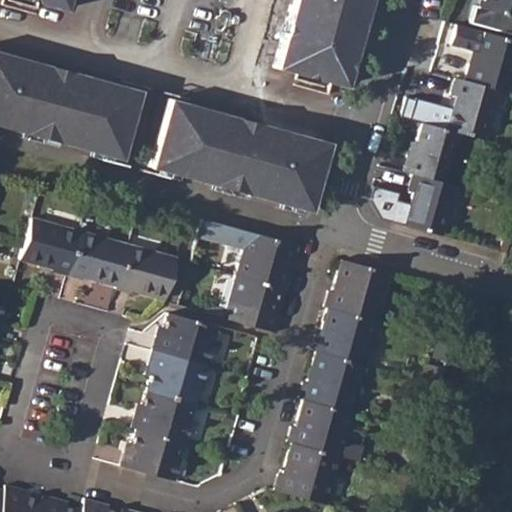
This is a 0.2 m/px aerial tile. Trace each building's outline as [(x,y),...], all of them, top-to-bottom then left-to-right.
[(25,0),(62,10),(64,0),(25,0)] [(291,0),(273,65),(340,85),(363,0),(291,0)] [(511,0),(478,0),(477,7),(472,6),(468,27),(511,38),(511,0)] [(465,60),(461,78),(494,86),(503,89),(511,55),(511,38),(479,29),(468,27),(452,23),(447,43),(474,50),(471,61),(465,60)] [(0,53),(0,123),(117,156),(136,90),(0,53)] [(452,93),(443,127),(455,130),(481,137),(494,86),(461,78),(451,75),(447,91),(452,93)] [(166,98),(147,165),(305,209),(324,141),(166,98)] [(404,154),(400,169),(411,172),(443,180),(455,130),(443,127),(418,120),(409,154),(404,154)] [(411,191),(403,224),(440,233),(453,182),(443,180),(411,172),(406,190),(411,191)] [(22,242),(18,258),(51,268),(50,272),(64,275),(77,231),(29,217),(22,242)] [(242,249),(235,275),(282,288),(286,289),(290,271),(286,270),(294,243),(247,231),(199,217),(194,236),(242,249)] [(77,231),(64,275),(81,280),(82,276),(113,285),(125,244),(77,231)] [(113,285),(112,287),(128,292),(129,289),(162,299),(173,258),(125,244),(113,285)] [(328,289),(323,306),(327,308),(375,320),(388,272),(341,259),(332,291),(328,289)] [(235,275),(223,318),(274,332),(278,317),(274,315),(282,288),(235,275)] [(316,333),(311,349),(315,350),(364,363),(375,320),(327,308),(321,334),(316,333)] [(155,336),(151,349),(152,350),(207,365),(218,328),(165,312),(158,337),(155,336)] [(511,348),(502,381),(511,383),(511,348)] [(150,364),(143,389),(196,404),(207,365),(152,350),(151,349),(148,363),(150,364)] [(303,379),(298,397),(302,398),(350,411),(364,363),(315,350),(307,380),(303,379)] [(134,411),(129,426),(132,427),(184,442),(196,404),(143,389),(137,412),(134,411)] [(350,411),(302,398),(295,425),(290,423),(286,440),(290,441),(339,455),(357,461),(362,447),(342,441),(350,411)] [(122,451),(118,464),(173,480),(184,442),(132,427),(125,451),(122,451)] [(277,472),(273,488),(325,503),(339,455),(290,441),(282,473),(277,472)] [(2,489),(0,495),(0,511),(36,511),(40,499),(16,493),(18,487),(3,484),(2,489)] [(40,499),(36,511),(76,511),(78,509),(55,503),(56,498),(41,494),(40,499)] [(78,509),(76,511),(114,511),(95,506),(96,500),(81,497),(78,509)]
